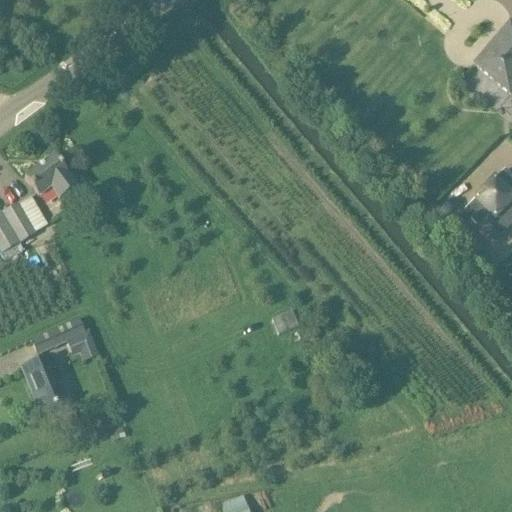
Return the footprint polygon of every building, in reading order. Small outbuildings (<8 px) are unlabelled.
[(477,69),(511,98),(511,28),(477,69)] [(37,200),(49,190),(58,202),(77,188),(53,156),(22,180),(37,200)] [(511,180),(504,172),(464,212),(494,242),(511,223),(511,180)] [(0,257),(3,256),(7,263),(23,254),(19,246),(35,237),(17,206),(0,215),(0,257)] [(41,265),(46,274),(52,272),(48,262),(41,265)] [(271,321),(277,338),(297,330),(290,313),(271,321)] [(36,358),(60,346),(66,344),(72,359),(79,356),(82,364),(98,358),(89,334),(84,336),(77,321),(29,342),(36,358)] [(20,371),(39,417),(62,407),(54,388),(62,385),(51,358),(20,371)] [(246,511),(242,499),(220,507),(221,511),(246,511)]
